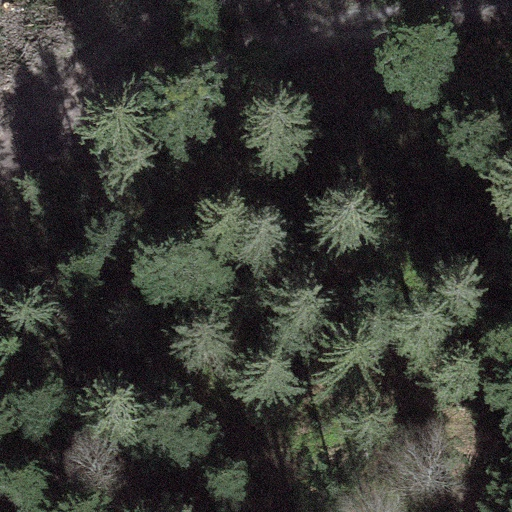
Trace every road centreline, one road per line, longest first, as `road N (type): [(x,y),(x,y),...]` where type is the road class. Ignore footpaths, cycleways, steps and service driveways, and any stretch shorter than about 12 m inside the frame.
road 1 (track): [(511,5),(52,131),(0,158)]
road 2 (track): [(52,131),(97,71),(206,0)]
